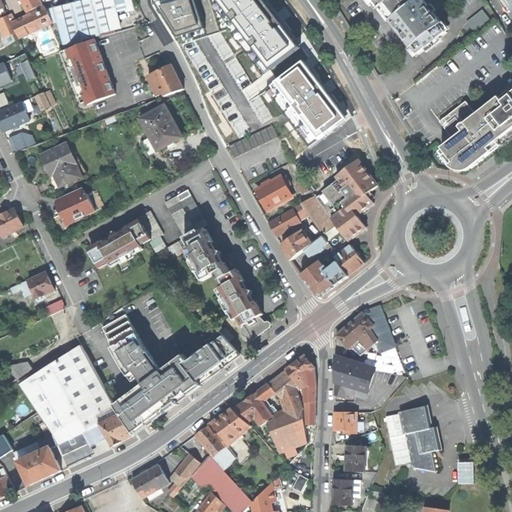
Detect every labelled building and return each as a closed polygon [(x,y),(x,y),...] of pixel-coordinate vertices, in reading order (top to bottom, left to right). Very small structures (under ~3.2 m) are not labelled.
[(21,0),(27,12),(38,7),(43,4),(40,0),(21,0)] [(88,0),(55,8),(64,44),(84,39),(102,35),(101,33),(121,28),(117,12),(113,0),(88,0)] [(113,0),(117,12),(127,9),(127,13),(135,11),(131,0),(113,0)] [(202,21),(195,0),(168,0),(164,1),(182,28),(202,21)] [(211,0),(268,83),(303,55),(261,0),(211,0)] [(373,0),(380,9),(383,7),(391,0),(373,0)] [(419,54),(447,32),(441,24),(442,23),(433,12),(430,14),(427,10),(430,8),(424,0),(419,4),(416,0),(391,0),(383,7),(405,35),(403,37),(407,42),(412,48),(413,47),(419,54)] [(40,11),(12,23),(15,29),(19,38),(53,22),(47,7),(45,8),(40,11)] [(482,10),(477,14),(486,24),(491,20),(482,10)] [(4,16),(10,31),(15,29),(12,23),(8,14),(4,16)] [(477,14),(472,18),(481,28),(486,24),(477,14)] [(467,22),(476,33),(481,28),(472,18),(467,22)] [(10,31),(12,33),(15,40),(19,38),(15,29),(10,31)] [(1,38),(5,46),(15,41),(15,40),(12,33),(1,38)] [(96,39),(62,51),(75,88),(81,86),(86,101),(94,98),(96,102),(116,94),(106,68),(96,39)] [(221,40),(213,46),(226,64),(235,58),(221,40)] [(20,57),(30,80),(37,76),(27,53),(20,57)] [(10,60),(5,63),(9,72),(14,69),(10,60)] [(0,85),(12,80),(9,72),(5,63),(0,64),(0,85)] [(166,98),(184,89),(179,77),(173,65),(149,76),(153,84),(155,90),(158,96),(164,93),(166,98)] [(302,65),(266,94),(309,150),(346,121),(302,65)] [(80,103),(86,101),(81,86),(75,88),(80,103)] [(511,94),(509,91),(503,96),(506,100),(511,94)] [(0,94),(0,108),(11,104),(6,92),(0,94)] [(40,94),(46,108),(51,106),(44,92),(40,94)] [(455,140),(443,149),(454,163),(451,166),(453,170),(456,171),(457,169),(465,170),(465,172),(469,171),(501,146),(496,139),(506,142),(509,140),(509,133),(511,132),(511,94),(506,100),(503,96),(478,116),(467,102),(446,119),(450,125),(446,129),(455,140)] [(0,123),(3,131),(30,119),(23,102),(0,111),(0,123)] [(166,105),(141,119),(152,139),(144,143),(151,156),(169,146),(175,143),(175,142),(184,137),(176,122),(166,105)] [(267,108),(237,122),(244,137),(274,122),(267,108)] [(441,123),(446,129),(450,125),(446,119),(441,123)] [(230,146),(235,158),(279,138),(273,126),(230,146)] [(10,138),(16,152),(36,143),(32,133),(24,131),(10,138)] [(68,143),(42,156),(47,167),(51,175),(54,174),(60,187),(72,182),(70,179),(82,173),(68,143)] [(440,152),(451,166),(454,163),(443,149),(440,152)] [(289,164),(295,174),(300,170),(294,161),(289,164)] [(337,178),(339,181),(362,164),(360,162),(337,178)] [(342,231),(350,242),(368,228),(359,216),(375,204),(369,195),(379,188),(374,181),(372,182),(367,175),(369,173),(362,164),(339,181),(324,192),(325,194),(318,198),(338,226),(342,231)] [(287,177),(282,180),(286,188),(292,184),(287,177)] [(265,200),(270,210),(292,198),(286,188),(282,180),(281,178),(273,183),(271,180),(263,184),(265,187),(259,190),(265,200)] [(56,203),(66,226),(84,218),(83,217),(96,212),(88,195),(86,196),(83,188),(57,200),(56,203)] [(178,197),(181,203),(193,196),(190,190),(178,197)] [(326,235),(338,226),(318,198),(316,195),(303,203),(308,209),(326,235)] [(193,196),(181,203),(185,208),(196,202),(193,196)] [(166,203),(170,209),(181,203),(178,197),(166,203)] [(196,202),(185,208),(188,214),(199,208),(196,202)] [(170,209),(173,215),(185,208),(181,203),(170,209)] [(295,216),(308,209),(303,203),(292,210),(295,216)] [(173,215),(176,221),(188,214),(185,208),(173,215)] [(199,208),(188,214),(191,220),(203,214),(199,208)] [(0,229),(4,237),(24,227),(20,218),(15,209),(0,216),(0,229)] [(300,224),(295,216),(292,210),(270,224),(278,237),(300,224)] [(140,217),(144,223),(155,217),(152,211),(140,217)] [(176,221),(179,226),(191,220),(188,214),(176,221)] [(203,214),(191,220),(194,226),(206,220),(203,214)] [(145,226),(147,229),(159,223),(155,217),(144,223),(145,226)] [(179,226),(183,233),(194,226),(191,220),(179,226)] [(206,220),(194,226),(198,232),(200,231),(209,226),(206,220)] [(143,246),(153,240),(150,235),(147,229),(145,226),(143,227),(140,221),(126,228),(128,231),(122,234),(114,232),(112,240),(116,247),(110,250),(106,243),(105,241),(91,248),(95,254),(93,255),(100,269),(110,264),(113,268),(123,262),(122,260),(134,253),(135,256),(145,250),(143,246)] [(147,229),(150,235),(162,228),(159,223),(147,229)] [(183,233),(186,239),(198,232),(194,226),(183,233)] [(328,241),(342,231),(338,226),(326,235),(325,236),(328,241)] [(153,240),(153,241),(162,237),(165,235),(162,228),(150,235),(153,240)] [(245,327),(246,326),(258,319),(262,317),(255,304),(251,306),(250,303),(251,299),(253,292),(246,290),(242,288),(240,285),(243,283),(237,272),(233,275),(226,263),(224,265),(220,267),(219,264),(220,259),(222,252),(215,250),(211,249),(209,246),(212,244),(215,242),(211,236),(207,230),(201,233),(200,231),(198,232),(186,239),(192,249),(189,250),(187,252),(192,260),(194,259),(201,271),(199,272),(205,283),(219,274),(223,280),(226,287),(224,289),(219,291),(224,301),(226,300),(232,312),(231,313),(236,322),(238,321),(241,319),(245,327)] [(292,261),(305,250),(314,244),(304,231),(283,246),(287,253),(292,261)] [(330,243),(328,241),(325,236),(314,244),(305,250),(311,258),(330,243)] [(150,243),(153,249),(165,243),(162,237),(153,241),(150,243)] [(183,240),(189,250),(192,249),(186,239),(183,240)] [(112,240),(106,243),(110,250),(116,247),(112,240)] [(180,242),(174,245),(181,258),(187,254),(180,242)] [(157,255),(168,249),(165,243),(153,249),(157,255)] [(168,249),(175,261),(181,258),(174,245),(168,249)] [(339,263),(350,276),(358,270),(366,264),(360,256),(353,247),(337,259),(339,263)] [(123,262),(135,256),(134,253),(122,260),(123,262)] [(196,274),(199,272),(201,271),(194,259),(192,260),(189,262),(196,274)] [(330,292),(337,287),(326,273),(323,269),(325,267),(321,262),(303,275),(318,296),(325,296),(330,292)] [(350,277),(350,276),(339,263),(326,273),(337,287),(350,277)] [(240,271),(237,272),(243,283),(246,282),(243,277),(240,271)] [(47,272),(29,281),(34,292),(39,301),(45,298),(44,296),(56,290),(52,282),(47,272)] [(26,296),(34,292),(29,281),(21,284),(26,296)] [(18,300),(24,314),(32,311),(25,296),(18,300)] [(228,314),(231,313),(232,312),(226,300),(224,301),(221,302),(228,314)] [(48,307),(52,315),(66,308),(62,301),(48,307)] [(257,303),(255,304),(262,317),(264,315),(261,309),(257,303)] [(381,306),(363,314),(374,327),(368,333),(376,343),(378,344),(381,353),(383,352),(394,347),(396,346),(381,306)] [(160,370),(123,308),(101,323),(113,346),(110,347),(124,371),(132,382),(138,378),(142,383),(114,404),(116,407),(123,417),(129,427),(134,435),(171,409),(177,404),(201,386),(221,371),(241,356),(231,343),(223,335),(187,361),(181,354),(160,370)] [(351,325),(337,336),(349,349),(353,346),(360,340),(369,350),(376,343),(368,333),(374,327),(363,314),(351,325)] [(252,339),(254,342),(258,338),(262,335),(260,332),(266,327),(258,319),(246,326),(247,327),(244,329),(243,331),(243,334),(244,337),(247,339),(249,340),(252,339)] [(223,335),(231,343),(235,338),(227,329),(222,334),(223,335)] [(362,356),(369,350),(360,340),(353,346),(362,356)] [(38,410),(52,432),(77,420),(78,422),(88,440),(104,431),(100,424),(110,419),(106,413),(116,407),(114,404),(82,346),(37,375),(21,386),(38,410)] [(401,365),(394,347),(383,352),(390,369),(401,365)] [(286,357),(289,361),(296,355),(297,354),(296,352),(295,351),(286,357)] [(295,365),(288,371),(297,383),(316,369),(306,357),(295,365)] [(376,372),(336,359),(336,371),(335,383),(339,384),(342,384),(350,387),(359,390),(369,393),(375,373),(376,372)] [(9,368),(21,386),(37,375),(31,361),(15,365),(9,368)] [(317,388),(316,369),(297,383),(301,390),(305,387),(317,388)] [(298,392),(301,390),(297,383),(288,371),(270,385),(276,392),(286,402),(298,392)] [(384,376),(375,373),(369,393),(359,390),(357,397),(357,398),(376,404),(384,376)] [(346,400),(348,394),(350,387),(342,384),(338,397),(346,400)] [(263,401),(276,392),(270,385),(258,394),(263,401)] [(317,403),(317,388),(305,387),(306,403),(317,403)] [(348,394),(357,397),(359,390),(350,387),(348,394)] [(302,402),(298,392),(286,402),(290,415),(306,410),(302,402)] [(274,417),(263,401),(258,394),(251,399),(245,403),(255,418),(261,427),(274,417)] [(248,423),(255,418),(245,403),(235,410),(248,423)] [(316,426),(317,403),(306,403),(306,410),(307,426),(316,426)] [(123,417),(116,407),(106,413),(110,419),(100,424),(104,431),(111,446),(124,440),(134,435),(129,427),(123,417)] [(429,407),(401,412),(405,435),(407,434),(414,469),(435,472),(438,472),(437,469),(438,468),(436,454),(435,455),(434,452),(442,450),(440,438),(438,428),(433,429),(429,407)] [(252,427),(248,423),(235,410),(234,409),(221,418),(210,426),(228,448),(252,427)] [(307,433),(307,426),(306,410),(290,415),(269,423),(274,437),(269,439),(277,443),(280,453),(285,451),(295,446),(308,441),(307,433)] [(358,413),(335,413),(335,422),(336,431),(348,431),(348,434),(358,434),(358,413)] [(57,444),(67,467),(83,459),(96,454),(88,440),(78,422),(77,420),(52,432),(53,435),(57,444)] [(368,423),(372,433),(379,431),(376,421),(368,423)] [(215,459),(228,448),(210,426),(203,431),(197,436),(212,455),(215,459)] [(0,435),(0,455),(3,454),(11,449),(2,434),(0,435)] [(53,435),(48,437),(52,446),(57,444),(53,435)] [(14,452),(19,461),(39,452),(50,447),(52,446),(48,437),(14,452)] [(298,453),(295,446),(285,451),(288,458),(298,453)] [(365,447),(346,446),(346,458),(346,471),(365,471),(365,447)] [(50,447),(39,452),(50,475),(60,470),(50,447)] [(238,459),(228,448),(215,459),(212,455),(211,457),(210,456),(193,477),(207,490),(210,487),(225,472),(238,459)] [(19,461),(29,484),(40,480),(50,475),(39,452),(19,461)] [(187,481),(202,463),(192,455),(177,473),(182,477),(187,481)] [(460,484),(476,483),(476,462),(459,462),(460,484)] [(143,499),(171,484),(160,465),(146,473),(133,480),(143,499)] [(0,497),(2,497),(10,493),(6,485),(2,477),(0,472),(0,497)] [(254,502),(225,472),(210,487),(225,504),(232,511),(243,511),(250,505),(254,502)] [(172,479),(177,483),(182,477),(177,473),(172,479)] [(6,474),(2,477),(6,485),(10,483),(6,474)] [(294,489),(303,493),(309,480),(300,475),(294,489)] [(178,492),(187,481),(182,477),(177,483),(174,488),(178,492)] [(357,481),(335,480),(334,493),(334,505),(353,506),(353,492),(357,492),(357,481)] [(195,486),(189,481),(179,492),(186,498),(195,486)] [(272,484),(254,502),(250,505),(252,511),(278,511),(279,511),(275,511),(267,511),(266,505),(276,502),(272,484)] [(179,492),(178,492),(174,488),(169,494),(174,498),(179,492)] [(370,491),(369,498),(384,500),(385,493),(370,491)] [(206,502),(201,510),(203,511),(213,511),(215,510),(222,501),(213,494),(206,502)] [(218,511),(219,511),(225,504),(222,501),(215,510),(218,511)]
